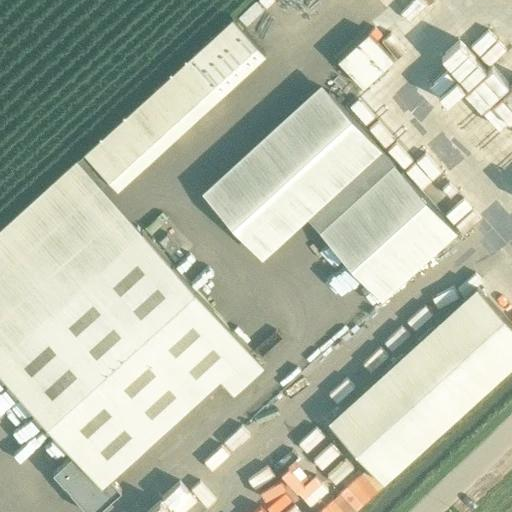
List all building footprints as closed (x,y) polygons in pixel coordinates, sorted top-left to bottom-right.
[(291,64),(325,36),(315,24),(332,11),(322,0),(250,0),(243,6),(291,64)] [(249,350),(141,230),(101,186),(108,180),(116,189),(264,54),(232,19),(0,228),(0,374),(72,454),(52,472),(88,511),(94,511),(120,489),(109,477),(249,350)] [(511,38),(498,24),(462,57),(478,75),(511,44),(511,38)] [(362,89),(393,61),(368,33),(337,61),(362,89)] [(362,121),(383,111),(373,91),(352,101),(362,121)] [(381,299),(455,232),(328,93),(209,200),(253,249),(298,208),(381,299)] [(511,96),(493,114),(508,130),(511,126),(511,96)] [(166,234),(157,242),(170,255),(178,247),(166,234)] [(328,420),(382,481),(511,363),(511,323),(477,285),(328,420)] [(308,511),(329,511),(335,507),(290,457),(273,472),(308,511)]
